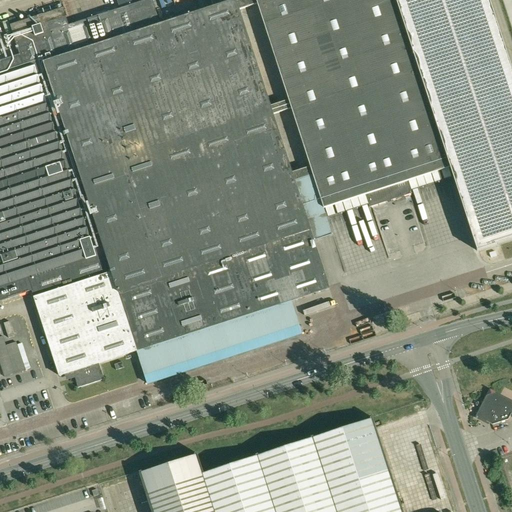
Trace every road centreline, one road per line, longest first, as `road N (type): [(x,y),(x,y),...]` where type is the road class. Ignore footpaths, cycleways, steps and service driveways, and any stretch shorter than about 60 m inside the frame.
road 1 (tertiary): [(0,479),(413,343)]
road 2 (unknown): [(351,316),(342,264),(327,239),(263,182)]
